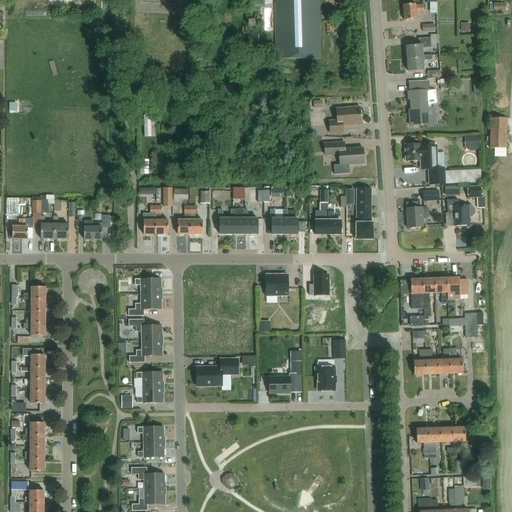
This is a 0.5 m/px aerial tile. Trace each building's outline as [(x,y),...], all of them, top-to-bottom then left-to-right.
[(276,0),(276,60),(320,60),(319,0),(276,0)] [(506,3),(494,4),(494,5),(494,11),(494,12),(506,11),(506,3)] [(416,4),(403,5),(404,21),(417,20),(416,13),(424,12),(423,5),(416,6),(416,4)] [(419,45),(406,46),(407,59),(423,58),(423,56),(422,48),(431,48),(430,38),(418,39),(419,45)] [(423,58),(407,59),(408,72),(424,71),(423,61),(432,60),(432,55),(423,56),(423,58)] [(440,81),(441,89),(453,88),(452,80),(440,81)] [(428,81),(424,82),(409,82),(409,92),(408,92),(409,100),(411,100),(412,115),(410,115),(410,126),(420,125),(420,126),(422,126),(422,125),(428,125),(436,124),(435,108),(431,108),(431,103),(435,103),(434,91),(429,91),(428,81)] [(360,107),(336,109),(337,121),(329,121),(330,134),(343,133),(343,126),(353,125),(353,123),(361,122),(360,107)] [(151,115),(144,115),(145,137),(152,137),(151,120),(151,115)] [(507,149),(508,140),(508,118),(490,118),(490,149),(507,149)] [(469,137),(469,148),(478,147),(480,147),(480,137),(478,137),(469,137)] [(364,164),(363,148),(345,149),(344,142),(325,144),(325,156),(339,155),(340,166),(349,165),(364,164)] [(421,144),(405,145),(406,162),(421,161),(421,167),(424,170),(429,170),(429,185),(445,184),(445,169),(438,169),(437,153),(437,146),(428,146),(421,146),(421,144)] [(149,175),(149,160),(140,160),(140,175),(149,175)] [(350,173),(349,165),(340,166),(334,166),(335,174),(350,173)] [(482,186),(467,187),(468,199),(482,198),(482,186)] [(163,189),(163,207),(173,207),(173,189),(163,189)] [(373,240),(373,223),(371,223),(371,189),(357,189),(357,197),(357,223),(356,223),(356,240),(373,240)] [(174,190),(174,200),(188,200),(188,190),(174,190)] [(438,191),(423,192),(424,203),(438,202),(438,191)] [(201,192),(201,204),(209,204),(209,192),(201,192)] [(269,195),(269,192),(258,192),(258,203),(269,203),(269,195)] [(455,226),(457,226),(470,226),(469,206),(458,206),(458,200),(447,200),(447,213),(454,213),(455,226)] [(407,229),(424,228),(422,208),(406,209),(407,229)] [(223,210),(218,210),(218,220),(220,220),(220,235),(232,235),(232,219),(231,219),(223,219),(223,210)] [(235,210),(231,210),(231,219),(232,219),(232,235),(245,235),(245,219),(243,219),(236,219),(235,210)] [(248,210),(243,210),(243,219),(245,219),(245,235),(258,235),(258,219),(248,219),(248,210)] [(270,210),(270,220),(272,220),(272,235),(284,235),(284,219),(283,219),(275,219),(275,210),(270,210)] [(297,219),(288,219),(288,210),(283,210),(283,219),(284,219),(284,235),(297,235),(297,219)] [(327,235),(328,212),(322,212),(322,221),(315,221),(315,235),(327,235)] [(328,212),(327,235),(341,235),(341,221),(332,221),(332,217),(334,217),(334,212),(328,212)] [(84,221),(84,240),(102,240),(102,228),(110,228),(110,216),(102,216),(102,224),(93,224),(93,221),(84,221)] [(40,217),(40,225),(41,225),(41,240),(54,240),(55,225),(54,225),(45,225),(45,217),(40,217)] [(54,217),(54,225),(55,225),(54,240),(69,240),(69,225),(58,225),(58,217),(54,217)] [(13,227),(13,240),(28,240),(28,229),(33,229),(33,219),(27,219),(27,220),(20,220),(20,227),(13,227)] [(144,235),(156,235),(156,221),(144,221),(144,235)] [(156,235),(168,235),(168,221),(161,221),(156,221),(156,235)] [(178,235),(190,235),(190,221),(184,221),(178,221),(178,235)] [(190,235),(202,235),(203,235),(203,221),(196,221),(190,221),(190,235)] [(287,276),(266,276),(266,295),(287,295),(287,276)] [(313,285),(308,285),(308,296),(327,296),(327,276),(313,276),(313,285)] [(467,280),(465,280),(459,280),(459,278),(447,279),(448,304),(454,304),(454,300),(467,299),(467,280)] [(161,279),(135,280),(135,286),(141,285),(141,295),(161,294),(161,279)] [(429,300),(429,294),(435,293),(435,279),(423,280),(424,308),(424,309),(430,308),(430,300),(429,300)] [(442,304),(448,304),(447,279),(435,279),(435,293),(441,293),(442,304)] [(418,308),(424,308),(423,280),(411,280),(401,281),(401,294),(411,294),(411,302),(418,302),(418,308)] [(24,293),(24,300),(32,300),(46,300),(46,288),(32,287),(32,293),(24,293)] [(136,310),(129,310),(129,316),(144,316),(144,310),(162,309),(161,294),(141,295),(141,304),(136,304),(136,310)] [(32,300),(32,312),(46,312),(46,300),(32,300)] [(27,319),(27,324),(45,324),(46,312),(32,312),(31,319),(27,319)] [(465,326),(476,325),(476,313),(464,314),(465,319),(465,326)] [(449,328),(465,327),(465,319),(449,319),(449,328)] [(144,320),(129,320),(129,327),(136,327),(136,332),(142,332),(142,341),(162,341),(162,326),(144,326),(144,320)] [(261,333),(272,333),(271,322),(261,322),(261,333)] [(24,324),(24,329),(31,329),(31,336),(45,336),(45,324),(27,324),(24,324)] [(465,339),(477,338),(477,335),(476,326),(476,325),(465,326),(465,327),(465,333),(465,339)] [(137,356),(130,357),(130,363),(145,363),(145,356),(163,356),(162,341),(142,341),(142,351),(136,351),(137,356)] [(31,367),(45,367),(45,355),(40,355),(40,349),(23,349),(23,356),(24,356),(24,360),(31,360),(31,362),(27,362),(27,367),(31,367)] [(456,360),(456,354),(450,354),(450,360),(451,374),(463,374),(462,360),(456,360)] [(420,361),(414,362),(414,376),(426,375),(425,355),(420,356),(420,361)] [(438,375),(438,361),(433,361),(433,355),(425,355),(426,375),(438,375)] [(239,375),(238,360),(221,360),(222,368),(212,369),(212,370),(206,370),(206,369),(197,369),(198,387),(200,387),(201,388),(205,388),(206,387),(223,386),(222,375),(239,375)] [(438,375),(451,374),(450,360),(438,361),(438,375)] [(290,374),(290,376),(291,376),(291,386),(295,386),(295,392),(302,392),(302,387),(302,376),(302,361),(291,361),(291,374),(290,374)] [(31,372),(31,380),(45,380),(45,367),(31,367),(21,367),(21,372),(31,372)] [(316,368),(316,378),(318,378),(318,392),(335,391),(335,368),(334,368),(318,368),(316,368)] [(163,373),(137,373),(137,379),(142,379),(143,388),(163,388),(163,373)] [(270,378),(270,393),(290,393),(290,378),(270,378)] [(31,380),(31,392),(45,392),(45,380),(31,380)] [(143,397),(137,398),(137,403),(163,403),(163,388),(143,388),(143,397)] [(31,392),(31,404),(45,404),(45,392),(31,392)] [(133,407),(132,397),(122,397),(122,407),(133,407)] [(26,435),(45,435),(45,423),(31,423),(31,429),(26,429),(26,435)] [(164,427),(138,428),(138,434),(144,434),(144,443),(164,442),(164,427)] [(453,428),(441,429),(441,443),(453,442),(453,428)] [(453,428),(453,442),(456,442),(457,451),(464,451),(463,442),(465,442),(465,428),(453,428)] [(425,455),(429,455),(428,429),(416,430),(417,444),(424,443),(425,455)] [(441,429),(428,429),(429,455),(437,454),(436,443),(441,443),(441,429)] [(26,435),(23,435),(23,441),(31,441),(30,447),(44,447),(45,435),(26,435)] [(144,452),(138,452),(138,458),(164,458),(164,442),(144,443),(144,452)] [(44,460),(44,447),(30,447),(30,453),(25,453),(25,459),(27,459),(44,460)] [(30,464),(30,472),(44,472),(44,460),(27,459),(27,464),(30,464)] [(466,462),(457,462),(458,474),(467,474),(466,462)] [(147,468),(132,468),(132,475),(139,475),(139,480),(144,480),(144,490),(165,489),(165,474),(147,474),(147,468)] [(222,484),(225,488),(230,490),(235,488),(238,483),(237,478),(232,475),(227,475),(223,478),(222,484)] [(475,477),(464,478),(464,487),(476,487),(475,477)] [(28,482),(12,482),(12,491),(28,491),(28,482)] [(139,505),(132,505),(132,511),(148,511),(147,505),(165,504),(165,489),(144,490),(145,499),(139,499),(139,505)] [(450,511),(444,511),(443,511),(456,511),(455,489),(449,490),(449,505),(450,505),(450,511)] [(462,489),(455,489),(456,511),(468,511),(468,510),(462,510),(462,504),(462,489)] [(25,498),(25,503),(30,503),(44,503),(44,491),(30,491),(30,498),(25,498)] [(419,511),(431,511),(431,500),(425,500),(425,511),(419,511)] [(443,511),(444,511),(438,511),(438,500),(431,500),(431,511),(443,511)] [(10,511),(20,511),(20,503),(16,503),(11,503),(10,511)] [(30,503),(29,511),(43,511),(44,503),(30,503)]
